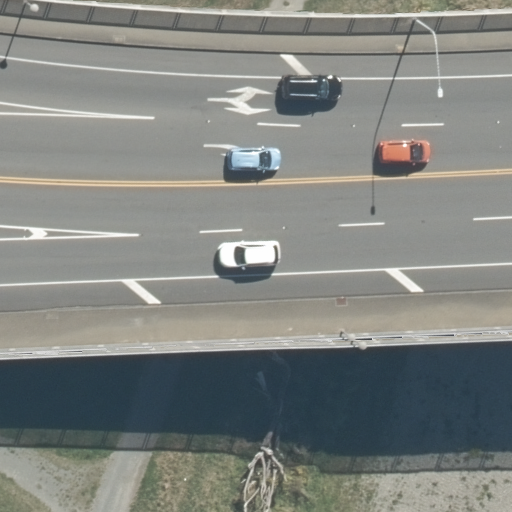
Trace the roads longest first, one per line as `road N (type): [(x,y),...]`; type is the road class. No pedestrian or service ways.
road 1 (secondary): [(177,122),(511,108)]
road 2 (secondary): [(306,207),(145,236),(0,246)]
road 3 (secondary): [(306,207),(0,193)]
road 4 (secondary): [(511,198),(306,207)]
road 5 (secondary): [(0,87),(177,122)]
road 6 (secondary): [(0,124),(177,122)]
